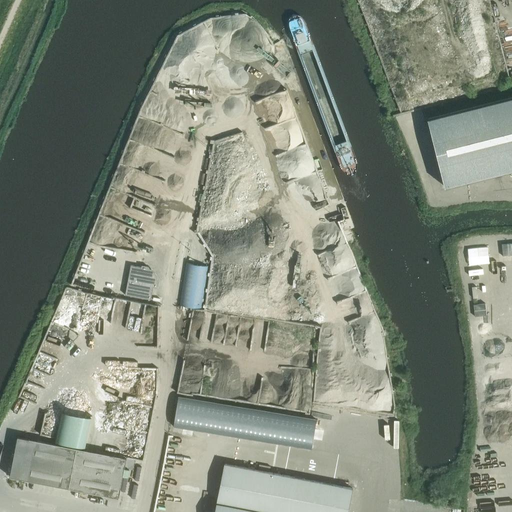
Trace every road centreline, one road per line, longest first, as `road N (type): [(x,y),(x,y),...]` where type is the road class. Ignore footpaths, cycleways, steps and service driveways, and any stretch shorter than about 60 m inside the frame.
road 1 (unknown): [(337,331),(267,152),(242,103),(219,93),(196,124),(172,358),(103,351),(16,426),(0,457)]
road 2 (unclassified): [(145,511),(174,371)]
